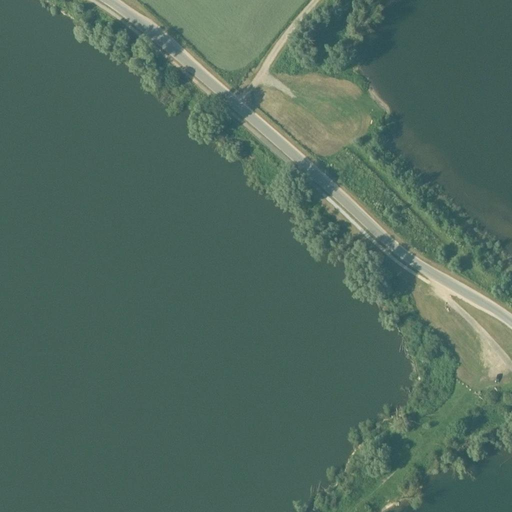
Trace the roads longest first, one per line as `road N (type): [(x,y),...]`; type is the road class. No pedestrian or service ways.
road 1 (unclassified): [(106,0),(413,263),(511,322)]
road 2 (track): [(223,106),(235,104),(318,0)]
